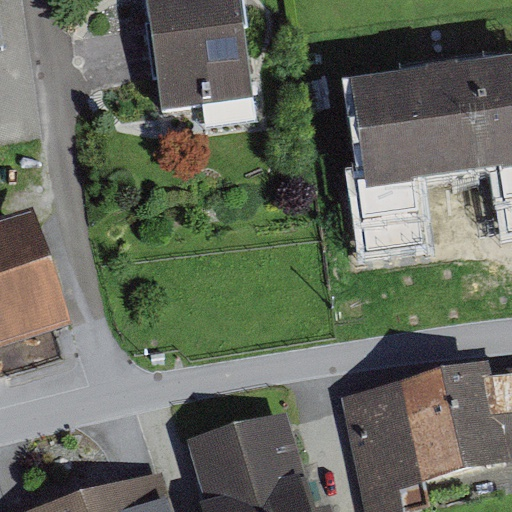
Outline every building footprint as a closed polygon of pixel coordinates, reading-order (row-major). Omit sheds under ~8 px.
[(249,0),(167,0),(168,5),(152,7),(167,122),(209,117),(208,110),(263,103),(249,0)] [(433,93),(359,105),(373,198),(511,176),(511,81),(465,88),(464,83),(433,88),(433,93)] [(38,226),(0,237),(0,357),(72,335),(38,226)] [(485,374),(360,404),(385,511),(408,511),(434,506),(429,485),(475,474),(480,494),(511,487),(507,467),(487,384),(485,374)] [(511,466),(511,382),(487,384),(507,467),(511,466)] [(305,485),(289,423),(198,445),(214,508),(305,485)] [(176,511),(166,480),(67,511),(176,511)] [(214,508),(205,511),(311,511),(305,485),(214,508)]
